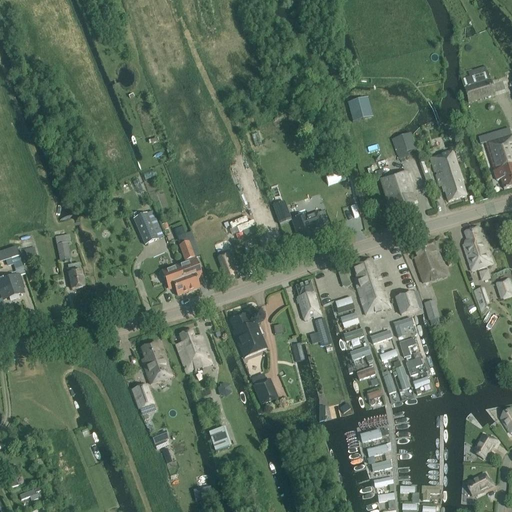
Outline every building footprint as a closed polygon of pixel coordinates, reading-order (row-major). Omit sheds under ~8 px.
[(84,0),(99,41),(110,41),(110,29),(106,29),(96,1),(95,0),(84,0)] [(468,105),(495,97),(487,72),(460,80),(468,105)] [(403,136),(391,141),(397,156),(415,149),(413,142),(410,134),(403,136)] [(504,191),(511,187),(511,139),(511,136),(485,144),(494,172),(497,182),(501,181),(504,191)] [(466,197),(462,183),(463,183),(455,160),(452,152),(430,160),(441,191),(442,194),(445,193),(448,203),(466,197)] [(415,202),(413,196),(407,173),(381,181),(387,204),(390,210),(396,208),(399,218),(415,213),(412,203),(415,202)] [(284,203),(272,207),(278,224),(291,220),(284,203)] [(140,216),(139,212),(129,215),(131,220),(140,216)] [(133,220),(144,247),(158,241),(147,214),(133,220)] [(301,246),(301,247),(315,242),(311,231),(322,226),(318,214),(306,218),(305,216),(292,221),(298,238),(295,239),(298,247),(301,246)] [(50,224),(40,227),(42,233),(52,230),(50,224)] [(484,240),(482,240),(479,228),(464,233),(468,245),(463,247),(472,272),(493,265),(484,240)] [(15,234),(14,245),(28,246),(28,235),(15,234)] [(70,260),(67,245),(69,244),(67,236),(54,239),(56,247),(57,247),(60,262),(70,260)] [(179,247),(185,262),(194,258),(189,243),(179,247)] [(447,277),(438,252),(435,252),(432,243),(413,248),(416,258),(414,259),(423,284),(447,277)] [(210,250),(220,276),(236,270),(226,244),(210,250)] [(0,253),(0,263),(5,262),(7,267),(13,265),(16,276),(19,275),(24,273),(16,248),(0,253)] [(37,259),(34,248),(24,251),(27,262),(37,259)] [(199,289),(193,271),(189,261),(178,265),(188,293),(199,289)] [(390,309),(378,272),(375,273),(372,261),(352,267),(356,279),(354,280),(365,317),(390,309)] [(84,288),(80,272),(79,265),(67,267),(69,274),(72,291),(84,288)] [(175,289),(177,297),(188,293),(178,265),(161,272),(168,292),(175,289)] [(405,274),(398,276),(401,283),(407,280),(405,274)] [(2,279),(3,280),(0,281),(0,292),(2,297),(8,295),(10,301),(18,298),(17,295),(21,293),(18,283),(20,282),(18,276),(11,279),(10,276),(2,279)] [(511,288),(509,281),(498,285),(503,300),(511,297),(511,288)] [(320,317),(310,283),(295,288),(299,298),(297,299),(304,322),(320,317)] [(418,312),(417,308),(419,307),(416,299),(414,300),(411,294),(395,300),(402,317),(410,315),(418,312)] [(424,305),(429,322),(437,319),(439,319),(434,302),(424,305)] [(244,359),(266,350),(256,325),(250,328),(245,317),(231,323),(236,334),(234,337),(244,359)] [(408,319),(391,325),(397,340),(414,333),(408,319)] [(318,338),(320,338),(322,347),(330,345),(328,336),(324,320),(314,323),(318,338)] [(282,333),(280,326),(271,328),(273,335),(282,333)] [(344,343),(361,336),(358,329),(341,336),(344,343)] [(176,347),(186,374),(211,365),(201,337),(194,339),(192,332),(179,336),(182,344),(176,347)] [(373,353),(382,350),(379,342),(388,340),(386,332),(369,337),(373,353)] [(411,340),(397,345),(399,351),(413,346),(411,340)] [(382,349),(391,346),(389,341),(380,344),(382,349)] [(142,362),(150,386),(172,378),(163,354),(160,355),(156,345),(141,350),(145,361),(142,362)] [(378,364),(395,357),(393,351),(375,358),(378,364)] [(258,355),(241,360),(246,375),(262,370),(258,355)] [(460,358),(462,369),(469,367),(467,357),(460,358)] [(19,359),(11,360),(12,372),(21,371),(19,359)] [(414,375),(413,370),(420,367),(418,359),(403,365),(407,377),(414,375)] [(376,385),(374,375),(357,379),(360,389),(376,385)] [(392,378),(399,396),(408,393),(401,375),(392,378)] [(411,391),(427,386),(425,379),(408,384),(411,391)] [(261,406),(274,401),(278,400),(270,381),(267,383),(254,388),(261,406)] [(381,384),(385,399),(392,397),(389,383),(381,384)] [(222,384),(217,390),(219,397),(226,399),(232,394),(230,386),(222,384)] [(146,386),(132,391),(139,410),(140,410),(153,405),(146,386)] [(377,391),(366,392),(367,400),(378,399),(377,391)] [(511,412),(506,416),(507,419),(502,422),(510,435),(511,434),(511,412)] [(208,433),(215,452),(230,447),(224,428),(208,433)] [(479,455),(486,460),(497,442),(492,439),(491,441),(484,436),(476,449),(481,452),(479,455)] [(164,439),(150,443),(152,452),(166,448),(164,439)] [(475,497),(493,488),(491,482),(489,483),(485,475),(471,482),(474,488),(471,489),(475,497)] [(374,478),(376,489),(390,487),(388,476),(374,478)] [(439,494),(439,489),(423,489),(423,494),(424,494),(424,501),(430,502),(430,494),(439,494)] [(30,491),(14,498),(18,508),(25,505),(24,503),(33,499),(30,491)]
